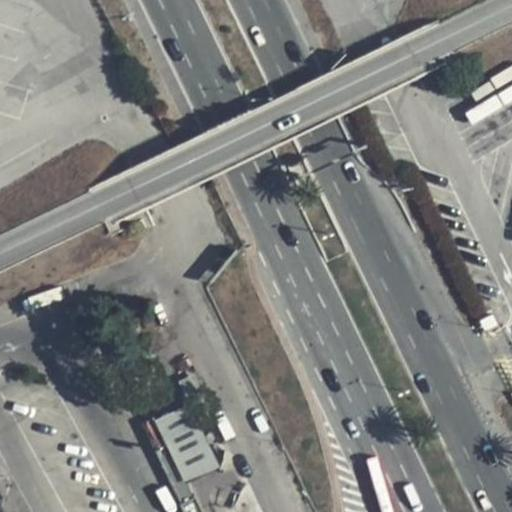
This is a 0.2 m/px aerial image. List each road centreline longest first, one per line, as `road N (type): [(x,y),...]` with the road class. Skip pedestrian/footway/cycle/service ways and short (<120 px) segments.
road 1 (primary): [(501,511),(253,0)]
road 2 (primary): [(170,0),(417,511)]
